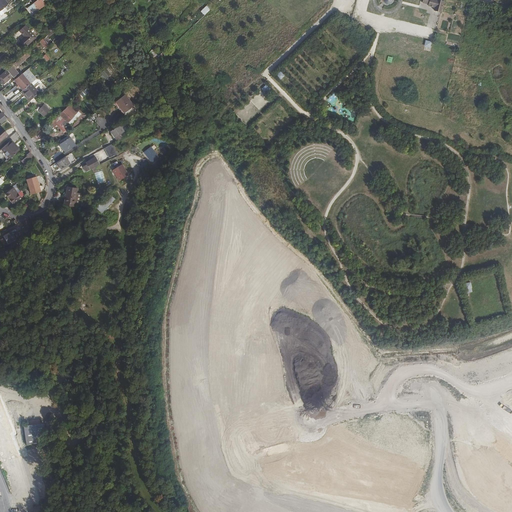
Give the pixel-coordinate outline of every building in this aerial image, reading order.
[(0,0),(0,10),(0,12),(3,10),(9,5),(5,0),(0,0)] [(44,1),(43,0),(36,0),(27,8),(29,12),(37,6),(43,1),(44,1)] [(440,13),(443,2),(436,0),(422,0),(421,3),(427,5),(427,6),(433,8),(433,11),(440,13)] [(37,6),(40,10),(44,7),(46,5),(43,1),(37,6)] [(24,47),(34,39),(24,27),(19,31),(24,38),(20,41),(24,47)] [(40,42),(45,48),(48,46),(43,39),(40,42)] [(23,56),(14,63),(17,67),(26,60),(23,56)] [(0,76),(0,77),(4,83),(12,76),(17,72),(12,66),(0,76)] [(100,73),(106,79),(110,75),(104,69),(100,73)] [(15,81),(23,91),(32,84),(23,73),(15,81)] [(23,91),(31,100),(34,98),(41,92),(43,93),(48,89),(39,78),(32,84),(23,91)] [(114,99),(124,91),(121,88),(112,95),(114,99)] [(22,92),(30,101),(31,100),(23,91),(22,92)] [(124,114),(134,106),(126,95),(115,103),(124,114)] [(24,105),(27,109),(36,102),(34,98),(31,100),(30,101),(24,105)] [(37,111),(42,117),(48,111),(42,105),(41,107),(40,105),(35,110),(36,112),(37,111)] [(59,115),(50,124),(52,127),(56,123),(64,132),(70,125),(68,123),(74,117),(66,109),(60,116),(59,115)] [(112,131),(118,140),(123,138),(121,134),(125,132),(121,125),(112,131)] [(2,127),(0,128),(0,141),(1,140),(8,134),(2,127)] [(45,130),(42,127),(37,132),(40,135),(45,130)] [(61,144),(66,152),(75,146),(70,138),(61,144)] [(9,159),(18,151),(13,146),(14,145),(10,140),(1,149),(9,159)] [(118,153),(112,144),(105,148),(110,157),(118,153)] [(154,149),(156,148),(154,144),(143,151),(151,163),(159,157),(154,149)] [(0,149),(0,153),(7,161),(9,159),(1,149),(0,149)] [(24,166),(32,158),(30,154),(26,156),(27,157),(21,163),(24,166)] [(85,166),(87,168),(90,166),(91,169),(101,164),(97,157),(87,162),(88,164),(85,166)] [(63,158),(54,164),(56,166),(59,170),(67,165),(63,158)] [(97,206),(102,212),(137,177),(131,171),(97,206)] [(47,192),(47,190),(44,187),(40,190),(38,188),(35,191),(36,193),(31,197),(34,201),(47,192)] [(67,195),(66,203),(76,204),(81,205),(82,194),(77,193),(78,188),(68,187),(67,195)] [(14,203),(22,198),(15,188),(7,194),(14,203)] [(76,207),(76,204),(66,203),(67,195),(66,194),(64,206),(76,207)] [(131,229),(134,197),(126,196),(125,207),(123,207),(122,215),(125,215),(124,228),(131,229)] [(26,209),(34,203),(32,200),(24,206),(26,209)] [(79,305),(112,269),(106,263),(73,300),(79,305)] [(468,293),(473,291),(470,282),(465,283),(468,293)] [(43,423),(24,425),(27,444),(46,442),(43,423)] [(282,489),(276,492),(279,499),(286,496),(282,489)]
